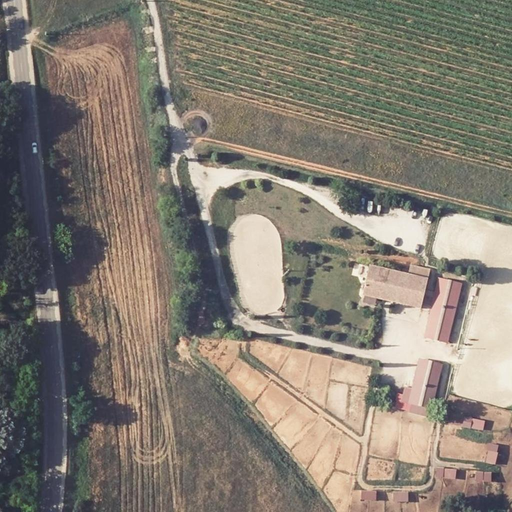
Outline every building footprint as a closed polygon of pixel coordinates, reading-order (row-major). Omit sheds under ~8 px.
[(428,279),(369,266),(362,296),(421,309),(428,279)] [(437,276),(423,338),(449,343),(462,282),(437,276)] [(430,417),(442,363),(418,358),(412,387),(401,384),(395,409),(430,417)] [(483,430),(484,419),(464,417),(462,427),(483,430)] [(489,442),(485,461),(495,463),(499,444),(489,442)] [(437,467),(436,477),(456,479),(456,468),(437,467)] [(492,482),(491,471),(476,471),(476,482),(492,482)] [(360,499),(376,499),(376,490),(361,490),(360,499)] [(393,491),(393,501),(408,501),(408,491),(393,491)]
